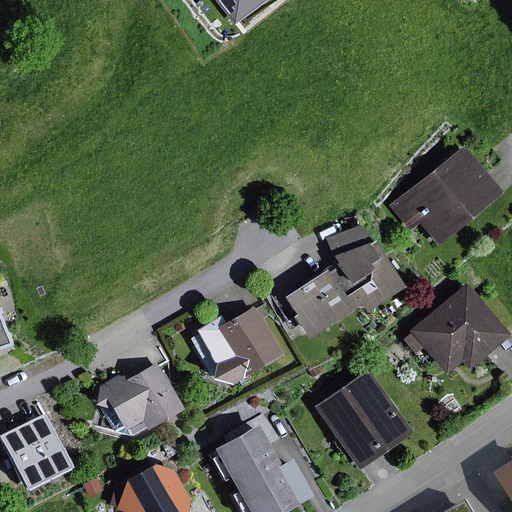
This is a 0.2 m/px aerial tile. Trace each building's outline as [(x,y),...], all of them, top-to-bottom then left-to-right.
[(221,0),(239,22),(266,0),(221,0)] [(460,146),(387,205),(409,232),(417,225),(434,246),(499,193),(460,146)] [(333,264),(281,298),(292,315),(288,318),(302,340),(355,304),(361,312),(399,287),(368,240),(366,241),(355,225),(320,240),(328,260),(331,259),(333,264)] [(463,284),(406,331),(409,334),(402,339),(413,353),(420,347),(443,374),(459,361),(466,370),(507,336),(463,284)] [(278,355),(251,307),(223,323),(219,315),(192,330),(195,336),(189,339),(208,373),(206,380),(225,385),(278,355)] [(178,409),(153,363),(130,376),(128,373),(124,376),(115,375),(97,385),(90,405),(98,408),(111,431),(127,436),(178,409)] [(409,433),(365,370),(311,407),(355,471),(409,433)] [(43,413),(0,433),(0,447),(21,491),(69,468),(43,413)] [(277,439),(261,415),(222,436),(225,440),(208,449),(212,456),(207,459),(220,481),(225,479),(232,493),(228,495),(237,511),(279,511),(308,497),(287,459),(276,465),(265,446),(277,439)] [(179,452),(172,441),(161,448),(167,459),(179,452)] [(511,461),(494,473),(511,499),(511,461)] [(184,511),(188,501),(171,471),(151,464),(123,480),(120,487),(113,485),(107,506),(114,508),(113,511),(118,511),(184,511)] [(473,511),(466,500),(445,511),(473,511)]
